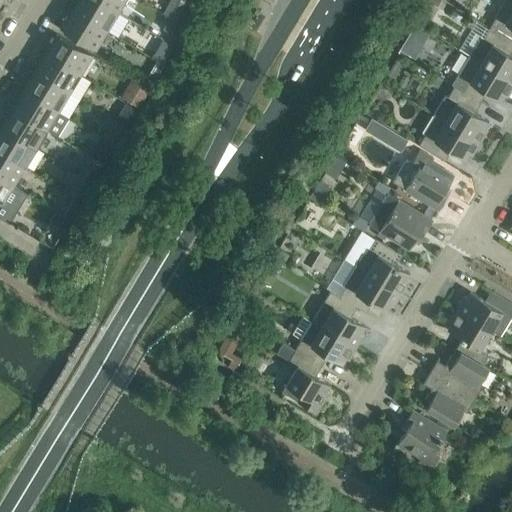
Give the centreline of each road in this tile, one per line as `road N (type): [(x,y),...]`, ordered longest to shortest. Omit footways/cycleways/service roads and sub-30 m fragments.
road 1 (secondary): [(165,266),(274,113),(334,0)]
road 2 (secondary): [(301,0),(251,81),(165,266)]
road 3 (secondary): [(16,511),(165,266)]
road 4 (residential): [(343,442),(468,240)]
